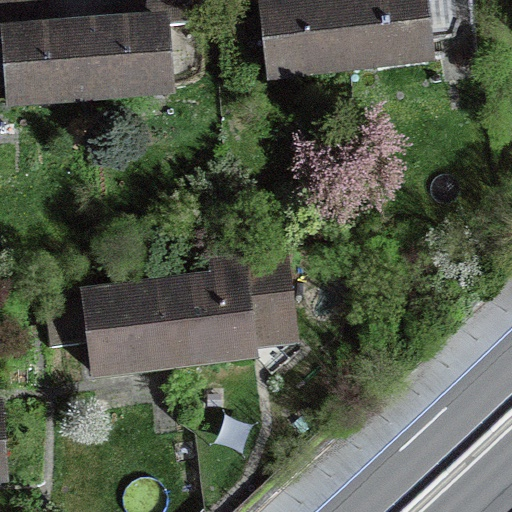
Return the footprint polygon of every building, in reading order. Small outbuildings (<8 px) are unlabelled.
[(85,30),(90,95),(171,89),(166,26),(184,25),(182,0),(125,0),(128,27),(85,30)] [(423,0),(356,0),(344,1),(351,66),(429,58),(423,0)] [(351,66),(344,1),(264,10),(271,75),(351,66)] [(90,95),(85,30),(42,34),(40,2),(0,4),(0,38),(7,38),(12,102),(90,95)] [(253,356),(251,341),(262,340),(285,365),(303,348),(294,339),(285,255),(213,264),(216,283),(164,289),(173,365),(253,356)] [(256,511),(318,511),(336,497),(511,326),(511,279),(506,277),(256,511)] [(173,365),(164,289),(44,305),(49,347),(91,342),(95,375),(173,365)] [(37,511),(38,503),(0,502),(0,511),(37,511)]
